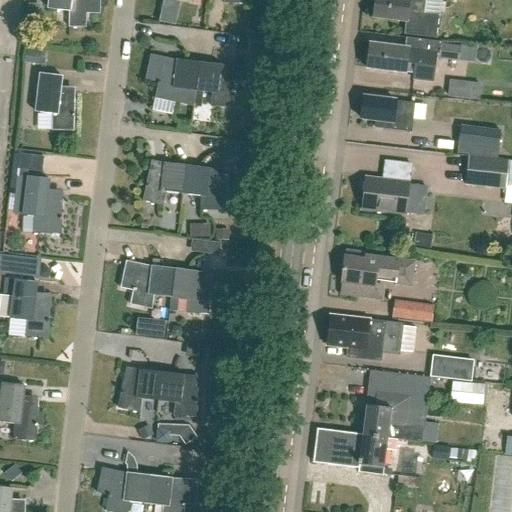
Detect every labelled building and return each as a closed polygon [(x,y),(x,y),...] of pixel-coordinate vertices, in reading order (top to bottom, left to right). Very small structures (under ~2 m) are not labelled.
[(101,15),(101,0),(49,0),(49,10),(70,12),(70,29),(87,29),(89,15),(101,15)] [(424,15),(425,0),(375,0),(373,18),(406,22),(404,35),(436,39),(439,17),(424,15)] [(161,11),(158,23),(170,25),(173,14),(161,11)] [(370,44),(367,69),(406,73),(415,74),(414,78),(429,80),(434,76),(436,60),(436,54),(440,54),(439,58),(459,60),(461,47),(440,45),(406,41),(405,48),(370,44)] [(461,47),(459,60),(476,62),(477,49),(461,47)] [(27,50),(25,63),(38,65),(40,52),(27,50)] [(196,92),(200,64),(177,61),(176,66),(150,60),(146,80),(158,83),(158,85),(159,85),(156,99),(178,104),(194,107),(196,92)] [(200,64),(196,92),(213,94),(212,108),(234,108),(235,94),(236,94),(236,92),(247,93),(248,72),(224,72),(221,71),(222,67),(200,64)] [(74,132),(75,93),(61,93),(63,77),(41,75),(36,113),(57,115),(57,131),(74,132)] [(468,99),(478,100),(480,85),(469,84),(468,99)] [(411,130),(414,102),(396,100),(396,99),(363,96),(361,118),(376,119),(376,127),(411,130)] [(431,116),(432,100),(419,99),(419,116),(431,116)] [(470,147),(499,150),(501,131),(461,126),(459,145),(470,147)] [(509,172),(510,161),(469,157),(466,186),(507,190),(509,172)] [(405,214),(411,164),(386,161),(384,179),(366,177),(362,209),(405,214)] [(184,195),(187,167),(165,164),(165,168),(151,167),(143,202),(163,207),(166,193),(184,195)] [(187,167),(184,195),(201,197),(201,211),(222,212),(223,175),(210,175),(210,170),(187,167)] [(62,235),(63,196),(55,196),(55,192),(49,191),(50,181),(18,177),(13,214),(24,216),(34,217),(34,234),(62,235)] [(415,177),(412,190),(423,193),(427,180),(415,177)] [(190,227),(190,238),(210,238),(210,227),(190,227)] [(229,232),(216,232),(216,240),(229,241),(229,232)] [(433,237),(416,234),(414,246),(431,249),(433,237)] [(377,273),(397,276),(399,258),(366,254),(366,258),(344,256),(342,280),(343,281),(341,293),(379,297),(382,294),(383,286),(380,283),(376,282),(377,273)] [(1,257),(0,268),(0,272),(17,275),(19,259),(1,257)] [(171,299),(175,270),(153,268),(152,272),(126,267),(121,289),(133,292),(130,306),(151,310),(153,296),(171,299)] [(197,278),(197,273),(175,270),(171,299),(188,301),(187,315),(209,315),(211,278),(197,278)] [(5,281),(3,296),(1,296),(0,307),(0,312),(2,316),(12,317),(11,319),(27,320),(26,337),(48,338),(51,299),(35,299),(37,283),(16,282),(5,281)] [(431,324),(434,307),(395,301),(392,318),(431,324)] [(371,322),(331,317),(327,345),(347,348),(346,358),(380,362),(381,351),(399,353),(399,352),(402,328),(370,323),(371,322)] [(166,322),(151,320),(150,338),(165,339),(166,322)] [(404,349),(418,351),(423,323),(408,321),(404,349)] [(180,338),(183,333),(180,327),(174,327),(171,332),(174,337),(180,338)] [(205,347),(204,358),(213,359),(214,348),(205,347)] [(433,356),(430,378),(471,383),(474,361),(433,356)] [(159,401),(162,373),(140,370),(139,376),(126,373),(118,408),(140,413),(142,399),(159,401)] [(162,373),(159,401),(176,403),(174,418),(195,418),(199,381),(184,381),(185,376),(162,373)] [(483,406),(485,386),(453,383),(451,403),(483,406)] [(37,441),(38,402),(23,402),(25,387),(3,384),(0,410),(0,422),(15,424),(14,440),(37,441)] [(388,438),(388,439),(397,440),(422,444),(424,429),(409,427),(413,396),(378,392),(376,407),(367,406),(363,435),(388,438)] [(424,429),(422,444),(436,445),(438,425),(425,423),(424,429)] [(150,428),(139,433),(143,440),(153,435),(150,428)] [(169,432),(158,431),(156,442),(168,443),(169,432)] [(359,466),(363,435),(331,431),(327,466),(359,469),(358,473),(359,473),(360,466),(359,466)] [(387,450),(388,439),(388,438),(363,435),(359,466),(360,466),(359,473),(383,476),(387,450)] [(388,439),(387,450),(396,451),(397,440),(388,439)] [(450,448),(434,447),(433,459),(448,461),(450,448)] [(127,465),(127,473),(136,474),(137,467),(134,459),(128,453),(125,465),(127,465)] [(15,466),(5,474),(12,483),(22,474),(15,466)] [(108,511),(128,511),(129,502),(146,504),(149,476),(127,473),(127,478),(101,473),(97,493),(107,495),(107,498),(108,498),(106,511),(108,511)] [(172,485),(172,480),(149,476),(146,504),(163,507),(162,511),(184,511),(184,509),(196,510),(197,486),(172,485)] [(418,490),(419,479),(398,477),(397,487),(418,490)] [(25,511),(26,505),(11,505),(12,489),(0,488),(0,511),(25,511)]
